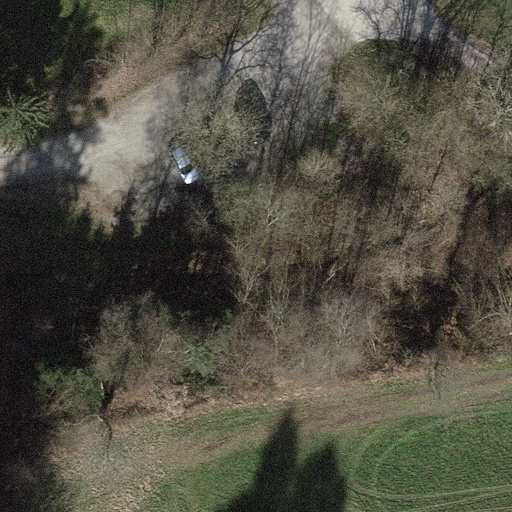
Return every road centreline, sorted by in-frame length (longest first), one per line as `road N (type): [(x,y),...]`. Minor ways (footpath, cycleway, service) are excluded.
road 1 (track): [(360,0),(173,145),(0,166)]
road 2 (track): [(373,0),(511,79)]
